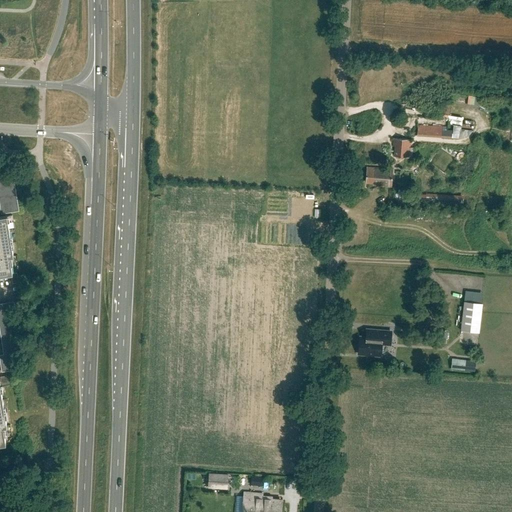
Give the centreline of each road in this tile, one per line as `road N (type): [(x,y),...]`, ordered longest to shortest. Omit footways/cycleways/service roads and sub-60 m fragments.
road 1 (unclassified): [(317,511),(344,0)]
road 2 (primary): [(115,511),(131,112)]
road 3 (primary): [(100,133),(83,511)]
road 4 (unknown): [(333,202),(447,243),(511,250)]
